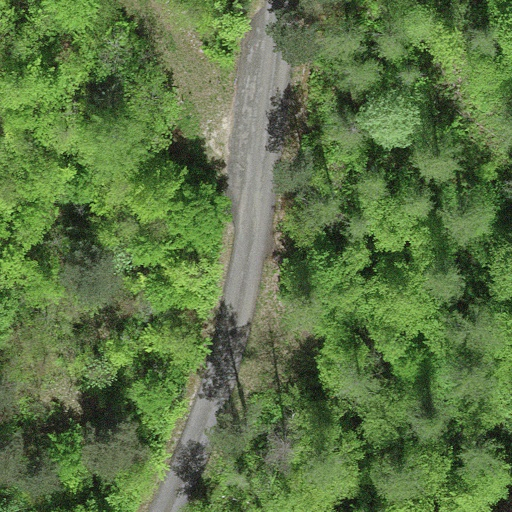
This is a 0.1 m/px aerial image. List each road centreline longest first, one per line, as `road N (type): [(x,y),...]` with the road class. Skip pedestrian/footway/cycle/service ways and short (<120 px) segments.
road 1 (unclassified): [(282,0),(236,313),(160,511)]
road 2 (track): [(260,173),(148,0)]
